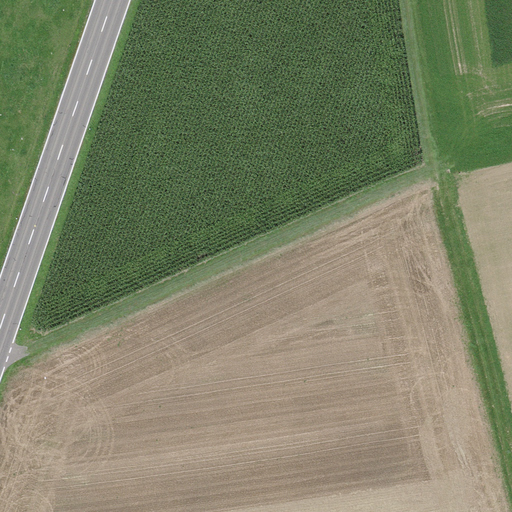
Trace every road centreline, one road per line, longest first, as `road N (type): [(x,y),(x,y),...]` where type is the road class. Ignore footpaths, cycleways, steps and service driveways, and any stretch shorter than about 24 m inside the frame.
road 1 (track): [(511,457),(437,154),(413,0)]
road 2 (secondary): [(0,335),(114,0)]
